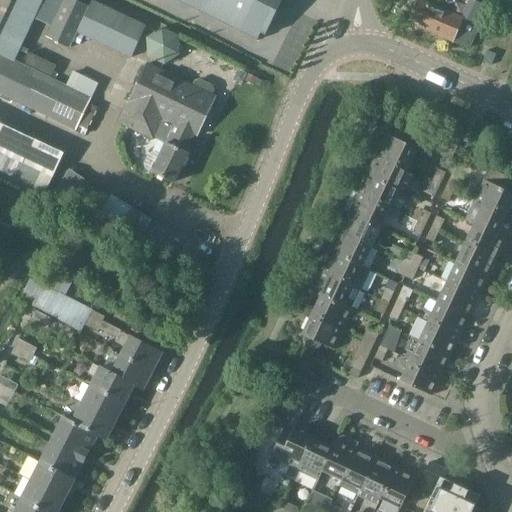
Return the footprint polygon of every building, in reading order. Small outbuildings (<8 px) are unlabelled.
[(90,7),(75,0),(0,0),(0,92),(77,130),(79,125),(87,129),(97,107),(89,103),(99,83),(73,71),(65,86),(51,79),(56,68),(31,56),(26,67),(14,61),(35,17),(53,25),(48,36),(70,47),(78,32),(132,58),(146,27),(92,1),(90,7)] [(175,0),(258,41),(262,33),(267,35),(283,0),(175,0)] [(419,1),(410,21),(470,49),(481,23),(487,11),(484,5),(472,0),(471,0),(464,15),(462,21),(419,1)] [(148,56),(164,65),(180,54),(179,35),(162,27),(146,38),(148,56)] [(492,65),(496,54),(488,50),(483,62),(492,65)] [(124,111),(120,121),(125,124),(157,140),(167,145),(162,155),(154,152),(149,153),(144,164),(146,169),(153,172),(153,173),(174,183),(188,153),(186,152),(195,134),(199,135),(217,98),(212,96),(215,90),(213,85),(200,78),(195,80),(192,86),(148,64),(124,111)] [(0,171),(45,193),(64,152),(0,122),(0,171)] [(423,138),(398,126),(393,137),(388,134),(383,145),(412,159),(423,138)] [(403,180),(412,159),(383,145),(373,165),(403,180)] [(393,200),(403,180),(373,165),(363,186),(393,200)] [(440,184),(445,172),(437,168),(431,180),(440,184)] [(511,217),(511,209),(510,209),(511,205),(511,193),(511,190),(511,179),(490,169),(476,200),(511,217)] [(453,190),(459,179),(450,175),(445,186),(453,190)] [(434,195),(440,184),(431,180),(426,192),(434,195)] [(383,221),(393,200),(363,186),(353,207),(383,221)] [(448,202),(453,190),(445,186),(439,198),(448,202)] [(0,257),(1,258),(11,239),(20,222),(30,203),(0,187),(0,257)] [(141,239),(153,220),(118,198),(105,219),(119,227),(119,226),(141,239)] [(511,225),(511,223),(511,217),(476,200),(466,221),(475,225),(498,234),(504,222),(511,225)] [(373,241),(383,221),(353,207),(343,227),(373,241)] [(425,225),(430,213),(422,209),(417,221),(425,225)] [(438,231),(444,219),(435,215),(430,227),(438,231)] [(420,236),(425,225),(417,221),(411,232),(420,236)] [(496,258),(506,238),(498,234),(475,225),(466,244),(496,258)] [(363,262),(373,241),(343,227),(333,248),(363,262)] [(433,242),(438,231),(430,227),(424,238),(433,242)] [(487,278),(496,258),(466,244),(457,263),(487,278)] [(361,290),(370,271),(361,267),(363,262),(333,248),(323,268),(353,283),(352,286),(360,289),(361,290)] [(407,250),(401,262),(409,265),(415,254),(407,250)] [(417,269),(422,257),(415,254),(409,265),(417,269)] [(404,277),(409,265),(401,262),(396,273),(404,277)] [(478,297),(487,278),(457,263),(447,283),(478,297)] [(412,280),(417,269),(409,265),(404,277),(412,280)] [(350,309),(360,289),(352,286),(353,283),(323,268),(313,290),(322,295),(350,309)] [(59,294),(30,279),(24,292),(36,298),(32,306),(44,312),(81,333),(85,326),(98,333),(100,330),(110,334),(114,327),(104,322),(106,318),(93,311),(93,310),(59,293),(59,294)] [(469,317),(478,297),(447,283),(438,302),(469,317)] [(388,303),(394,291),(385,288),(380,299),(388,303)] [(401,309),(407,298),(398,294),(393,305),(401,309)] [(322,295),(315,308),(308,305),(305,310),(342,328),(351,309),(350,309),(322,295)] [(383,314),(388,303),(380,299),(374,311),(383,314)] [(459,336),(469,317),(438,302),(429,321),(459,336)] [(396,321),(401,309),(393,305),(388,317),(396,321)] [(333,348),(342,328),(305,310),(302,316),(310,320),(303,334),(307,335),(306,337),(306,339),(306,340),(306,341),(307,342),(307,344),(309,345),(310,346),(312,346),(313,347),(315,347),(316,346),(317,346),(319,345),(319,344),(320,344),(321,342),(333,348)] [(450,355),(459,336),(429,321),(419,341),(450,355)] [(374,343),(378,335),(366,329),(362,337),(374,343)] [(387,349),(392,338),(384,334),(378,345),(387,349)] [(153,371),(162,353),(131,337),(121,355),(153,371)] [(357,380),(374,343),(362,337),(345,374),(357,380)] [(33,355),(37,349),(19,339),(15,346),(33,355)] [(441,375),(450,355),(419,341),(410,360),(441,375)] [(381,361),(387,349),(378,345),(373,357),(381,361)] [(30,362),(33,355),(15,346),(12,353),(30,362)] [(143,390),(153,371),(121,355),(112,373),(135,385),(134,385),(143,390)] [(431,395),(441,375),(410,360),(400,380),(431,395)] [(126,402),(134,385),(135,385),(112,373),(101,367),(92,384),(126,402)] [(0,384),(15,392),(18,385),(1,376),(0,376),(0,384)] [(0,393),(11,399),(15,392),(0,384),(0,393)] [(117,419),(126,402),(92,384),(83,401),(117,419)] [(106,440),(117,419),(83,401),(73,422),(98,435),(106,440)] [(88,455),(98,435),(73,422),(64,417),(53,437),(88,455)] [(291,433),(283,429),(265,466),(293,478),(312,438),(293,429),(291,433)] [(84,462),(88,455),(53,437),(50,444),(84,462)] [(313,488),(318,479),(322,470),(331,447),(312,438),(293,478),(313,488)] [(341,479),(355,448),(335,439),(331,447),(322,470),(341,479)] [(75,480),(84,462),(50,444),(40,463),(75,480)] [(360,488),(375,457),(355,448),(341,479),(360,488)] [(376,505),(380,497),(394,467),(375,457),(360,488),(357,496),(376,505)] [(470,511),(478,495),(466,489),(469,481),(428,462),(425,470),(444,479),(428,511),(470,511)] [(65,498),(75,480),(40,463),(31,481),(65,498)] [(400,507),(415,476),(394,467),(380,497),(400,507)] [(46,511),(58,511),(65,498),(31,481),(21,500),(46,511)] [(326,511),(330,502),(318,497),(314,505),(326,511)] [(46,511),(21,500),(14,511),(46,511)] [(298,511),(301,508),(283,500),(280,506),(277,511),(298,511)] [(272,511),(277,511),(280,506),(268,501),(264,508),(272,511)] [(328,511),(339,511),(341,508),(330,502),(326,511),(328,511)]
